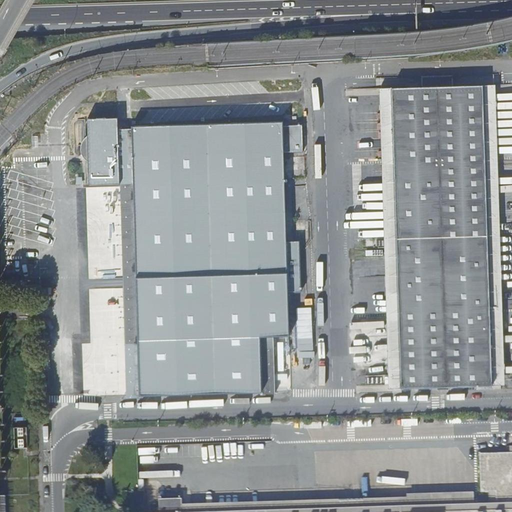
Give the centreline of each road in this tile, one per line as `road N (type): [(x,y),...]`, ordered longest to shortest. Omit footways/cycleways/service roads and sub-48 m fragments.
road 1 (trunk): [(0,86),(55,55),(103,42),(414,17),(434,3)]
road 2 (trunk): [(0,17),(434,3)]
